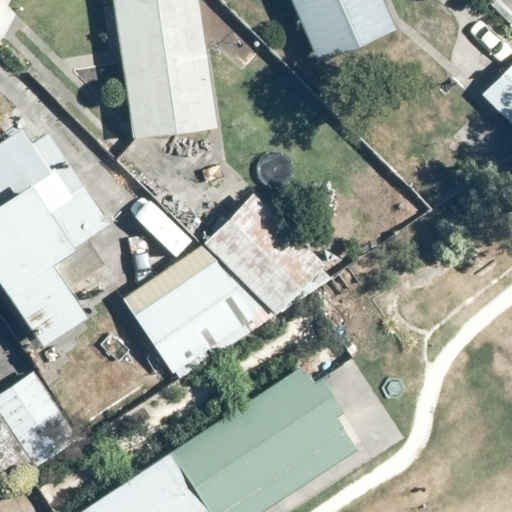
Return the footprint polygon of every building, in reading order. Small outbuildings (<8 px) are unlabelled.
[(199,0),(115,0),(132,139),(215,128),(199,0)] [(381,0),(289,0),(314,61),(393,28),(381,0)] [(511,54),(475,91),(511,128),(511,54)] [(0,275),(45,342),(84,317),(49,265),(113,223),(50,130),(33,141),(24,127),(0,142),(0,275)] [(319,269),(250,195),(203,239),(272,313),(319,269)] [(262,309),(208,248),(123,302),(167,371),(262,309)] [(293,303),(0,493),(0,511),(157,511),(348,388),(293,303)] [(59,440),(11,374),(0,382),(0,415),(1,417),(0,417),(0,469),(6,479),(59,440)]
